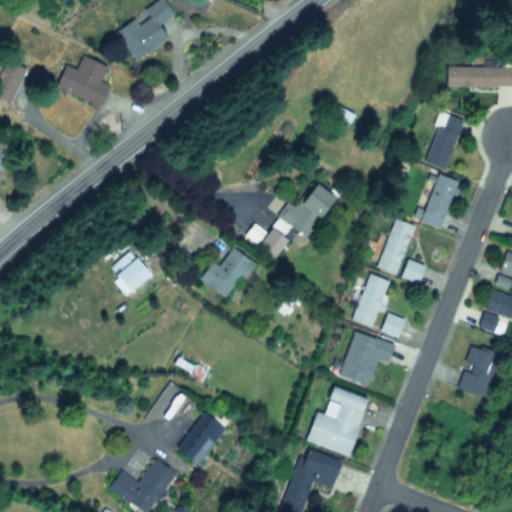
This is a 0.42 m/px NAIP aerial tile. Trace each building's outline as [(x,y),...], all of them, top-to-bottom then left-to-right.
[(112,31),(131,60),(165,38),(156,24),(171,15),(161,0),(154,0),(141,9),(146,17),(135,24),(132,18),(112,31)] [(53,86),(97,106),(106,85),(97,80),(104,65),(80,53),(73,69),(62,65),(53,86)] [(0,92),(9,97),(24,70),(3,58),(0,63),(0,92)] [(443,86),(510,87),(510,65),(443,65),(443,86)] [(351,114),(329,102),(322,115),(344,127),(351,114)] [(422,163),(444,169),(458,118),(436,112),(422,163)] [(0,172),(14,164),(0,141),(0,172)] [(416,220),(436,228),(455,181),(435,173),(416,220)] [(302,237),(332,197),(312,183),(295,206),(287,200),(254,245),(271,258),(285,239),(280,236),(287,226),(302,237)] [(373,267),(393,274),(410,224),(391,217),(373,267)] [(215,265),(209,260),(196,278),(223,299),(251,263),(230,246),(215,265)] [(126,292),(148,275),(127,250),(106,267),(126,292)] [(511,275),(511,253),(503,250),(496,270),(511,275)] [(415,282),(421,265),(404,259),(398,277),(415,282)] [(385,280),(365,273),(348,320),(368,327),(385,280)] [(476,328),(498,334),(503,319),(511,321),(511,296),(487,289),(476,328)] [(394,337),(400,319),(383,312),(376,330),(394,337)] [(366,385),(374,358),(386,361),(391,343),(350,331),(336,376),(366,385)] [(455,390),(485,397),(496,352),(466,344),(455,390)] [(313,410),(303,440),(345,454),(363,397),(329,386),(320,412),(313,410)] [(196,464),(221,427),(199,412),(174,449),(196,464)] [(327,488),(336,460),(297,447),(276,511),(279,511),(297,511),(308,481),(327,488)] [(147,511),(172,471),(150,458),(136,481),(116,470),(104,490),(140,511),(147,511)]
